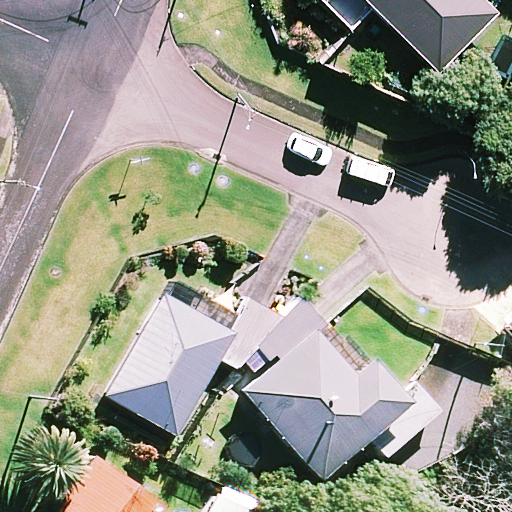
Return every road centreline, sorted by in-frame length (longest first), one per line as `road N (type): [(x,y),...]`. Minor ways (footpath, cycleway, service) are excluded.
road 1 (residential): [(464,231),(91,65)]
road 2 (residential): [(0,270),(91,65)]
